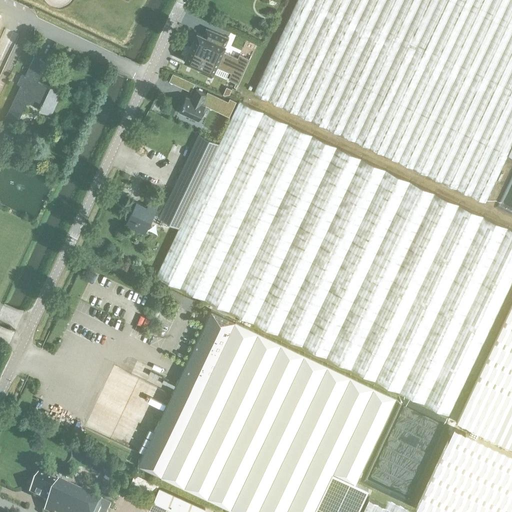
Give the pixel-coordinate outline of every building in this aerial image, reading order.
[(486,201),(508,153),(511,144),(511,0),(296,0),(254,92),(486,201)] [(197,33),(191,46),(244,70),(250,58),(240,54),(238,58),(222,51),(228,38),(208,29),(205,36),(197,33)] [(191,46),(185,60),(196,65),(195,65),(201,68),(199,71),(211,76),(216,65),(232,72),(229,78),(238,83),(244,70),(191,46)] [(47,61),(35,56),(25,76),(22,74),(17,84),(21,85),(7,115),(17,120),(29,96),(41,102),(38,108),(51,114),(58,99),(56,98),(60,88),(54,86),(53,88),(50,87),(50,86),(38,80),(47,61)] [(192,98),(186,96),(179,110),(181,111),(182,113),(185,115),(187,114),(198,119),(202,111),(204,111),(206,107),(205,105),(202,103),(207,93),(196,88),(192,98)] [(199,133),(184,166),(204,175),(179,227),(156,275),(449,414),(511,279),(511,228),(239,100),(219,143),(199,133)] [(172,224),(179,227),(204,175),(184,166),(160,217),(153,214),(157,205),(150,202),(147,209),(143,207),(144,206),(136,202),(126,224),(140,230),(145,233),(148,225),(151,219),(161,224),(163,219),(172,224)] [(193,309),(197,300),(187,295),(183,304),(193,309)] [(456,421),(415,509),(420,511),(511,511),(511,302),(503,322),(457,419),(456,421)] [(396,397),(235,321),(211,309),(138,465),(237,511),(357,511),(369,489),(355,483),(396,397)] [(158,485),(136,474),(130,485),(152,496),(158,485)] [(40,476),(36,484),(30,495),(49,504),(45,511),(108,511),(111,506),(60,482),(59,484),(40,476)] [(159,486),(149,509),(155,511),(203,511),(205,508),(159,486)] [(399,511),(369,498),(361,511),(399,511)]
